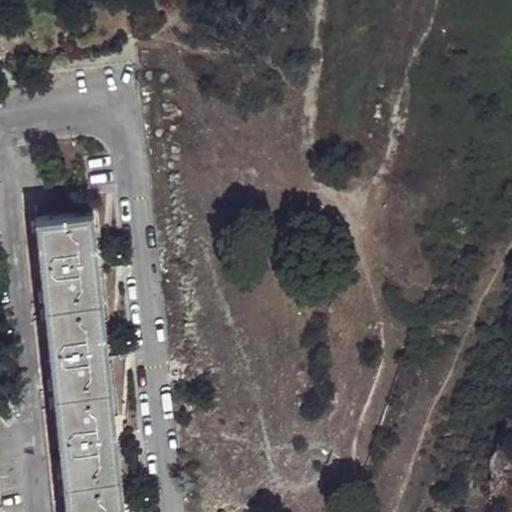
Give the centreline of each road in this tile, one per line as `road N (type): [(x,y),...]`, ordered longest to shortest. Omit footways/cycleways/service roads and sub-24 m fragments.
road 1 (residential): [(2,121),(92,111),(117,130),(130,169),(167,511)]
road 2 (residential): [(2,121),(43,511)]
